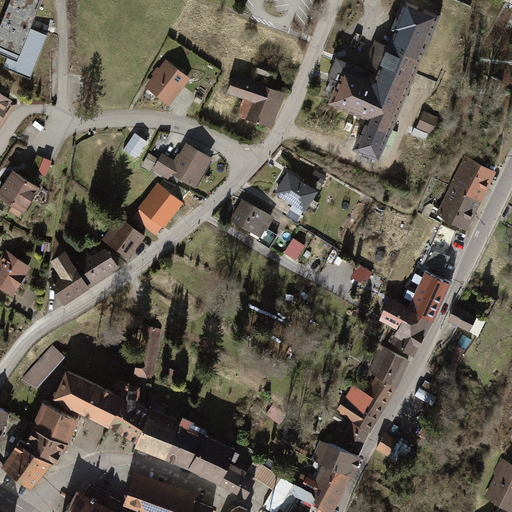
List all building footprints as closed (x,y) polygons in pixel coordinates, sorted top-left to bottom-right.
[(41,0),(7,0),(0,15),(0,56),(5,58),(11,62),(28,28),(41,0)] [(328,71),(313,106),(347,121),(344,127),(338,141),(371,156),(432,19),(393,1),(363,69),(357,84),(328,71)] [(48,38),(28,28),(11,62),(5,58),(0,67),(0,69),(26,82),(38,58),(48,38)] [(186,81),(163,63),(139,94),(163,112),(186,81)] [(278,85),(225,67),(219,85),(238,92),(231,111),(266,122),(272,105),(278,85)] [(0,120),(10,104),(0,98),(0,120)] [(433,132),(440,115),(425,109),(418,126),(433,132)] [(137,157),(149,140),(136,131),(124,148),(137,157)] [(210,162),(186,146),(175,163),(160,154),(151,170),(189,194),(210,162)] [(491,167),(466,152),(436,204),(428,199),(422,211),(437,219),(441,212),(460,222),(469,207),(482,184),(491,167)] [(49,173),(52,158),(38,154),(35,170),(49,173)] [(324,182),(328,175),(316,169),(312,177),(324,182)] [(314,191),(285,172),(277,185),(269,198),(297,216),(314,191)] [(30,195),(7,178),(0,186),(0,206),(13,217),(30,195)] [(184,202),(161,187),(138,222),(161,237),(174,217),(184,202)] [(273,218),(244,199),(236,211),(229,223),(258,241),(273,218)] [(440,222),(419,265),(436,272),(456,229),(440,222)] [(146,239),(122,223),(106,247),(130,262),(138,251),(146,239)] [(286,251),(298,259),(307,243),(295,236),(286,251)] [(113,270),(98,246),(69,264),(85,288),(113,270)] [(58,279),(43,288),(55,307),(85,288),(69,264),(59,249),(44,258),(58,279)] [(24,275),(3,262),(0,267),(0,291),(10,298),(18,285),(24,275)] [(353,275),(369,282),(374,270),(359,263),(353,275)] [(436,283),(424,277),(421,283),(412,278),(406,289),(414,293),(408,305),(422,313),(430,295),(436,283)] [(381,341),(377,348),(396,358),(414,328),(422,313),(408,305),(389,294),(379,310),(396,320),(387,334),(400,342),(396,349),(381,341)] [(469,332),(478,316),(457,305),(452,312),(448,320),(469,332)] [(163,328),(143,325),(136,372),(156,375),(163,328)] [(24,376),(35,386),(63,354),(52,344),(24,376)] [(385,375),(396,358),(377,348),(369,366),(378,370),(370,387),(361,383),(354,397),(342,392),(340,397),(334,409),(346,414),(343,420),(339,430),(346,433),(340,446),(317,435),(309,452),(325,460),(317,478),(303,472),(299,480),(313,486),(311,494),(318,509),(332,478),(338,464),(342,455),(345,447),(353,433),(359,423),(366,410),(373,395),(380,384),(385,375)] [(89,415),(107,423),(129,381),(117,377),(112,388),(64,367),(49,395),(79,410),(89,415)] [(120,429),(136,436),(146,409),(133,400),(136,388),(129,381),(107,423),(120,429)] [(77,415),(45,400),(33,423),(69,438),(72,428),(77,415)] [(144,441),(167,453),(177,421),(146,409),(136,436),(144,441)] [(167,453),(220,476),(228,460),(237,443),(186,424),(189,415),(180,412),(177,421),(167,453)] [(59,449),(69,438),(33,423),(25,437),(51,458),(59,449)] [(40,472),(51,458),(25,437),(21,434),(0,462),(31,483),(40,472)] [(399,441),(386,434),(382,441),(379,447),(391,454),(399,441)] [(278,511),(296,484),(256,459),(249,471),(275,487),(263,506),(272,511),(278,511)] [(228,460),(220,476),(247,494),(255,478),(246,472),(247,470),(228,460)] [(511,464),(510,464),(492,502),(511,511),(511,464)] [(136,472),(134,477),(195,499),(196,494),(136,472)] [(130,486),(124,502),(123,504),(143,511),(210,511),(213,505),(195,499),(134,477),(132,479),(130,486)] [(69,506),(65,511),(118,511),(121,508),(123,504),(124,502),(121,500),(90,485),(84,495),(77,492),(69,506)]
